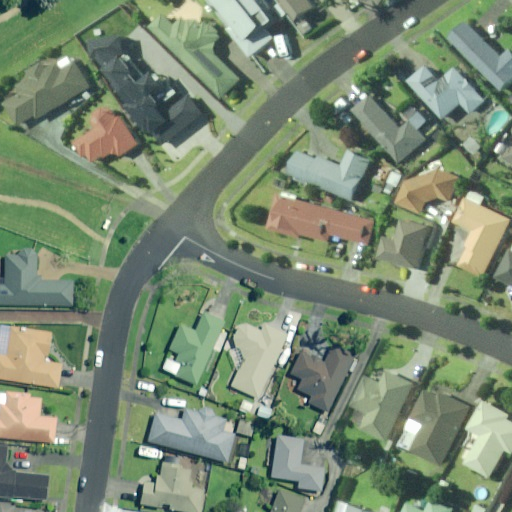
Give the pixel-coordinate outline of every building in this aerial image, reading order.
[(269,27),(277,21),(260,0),(249,0),(249,1),(247,0),(216,0),(216,1),(230,19),(233,17),(240,25),(234,30),(255,55),(277,37),(276,36),(269,27)] [(308,14),(317,7),(312,0),(282,0),(298,21),(301,20),(306,27),(314,21),(308,14)] [(286,17),(290,14),(282,5),(277,8),(283,16),(285,18),(286,17)] [(178,24),(169,15),(167,13),(153,27),(225,99),(244,79),(220,55),(220,41),(224,37),(220,33),(222,32),(214,23),(212,24),(209,21),(206,24),(202,20),(193,20),(191,22),(186,16),(178,24)] [(504,57),(472,24),(471,22),(453,38),(458,43),(503,91),(511,82),(511,49),(509,53),(504,57)] [(96,41),(90,28),(75,35),(81,48),(96,41)] [(442,40),(435,32),(430,37),(436,45),(442,40)] [(41,119),(94,87),(79,61),(67,68),(62,60),(49,68),(46,62),(30,71),(34,77),(20,86),(24,93),(7,103),(21,126),(38,116),(41,119)] [(488,101),(482,95),(458,67),(445,78),(442,80),(429,65),(411,81),(416,87),(444,120),(463,104),(472,115),(488,101)] [(158,93),(152,85),(147,79),(128,95),(135,104),(134,105),(133,106),(142,118),(139,120),(143,124),(145,122),(154,134),(156,133),(157,135),(166,146),(207,115),(191,95),(172,111),(169,107),(163,100),(158,93)] [(119,96),(124,93),(116,81),(111,85),(119,96)] [(428,139),(417,126),(412,120),(402,129),(373,95),(355,111),(400,163),(428,139)] [(131,126),(124,116),(121,117),(116,109),(106,107),(98,113),(96,122),(100,128),(89,136),(78,143),(87,157),(91,155),(96,163),(106,156),(108,158),(115,154),(116,153),(123,154),(124,156),(142,144),(131,126)] [(487,143),(473,134),(467,143),(482,152),(487,143)] [(356,201),(373,159),(352,150),(347,162),(345,165),(324,156),(322,160),(308,154),(303,151),(297,166),(293,175),(299,177),(297,179),(309,184),(310,182),(356,201)] [(454,202),(459,192),(465,177),(443,168),(410,182),(401,204),(425,214),(426,211),(430,203),(443,197),(454,202)] [(478,169),(473,181),(479,184),(484,172),(478,169)] [(400,186),(405,175),(397,171),(388,192),(393,194),(392,196),(396,198),(401,186),(400,186)] [(385,191),(386,188),(379,185),(376,190),(384,194),(385,191)] [(511,218),(486,205),(490,197),(477,191),(473,199),(471,198),(459,222),(462,223),(477,231),(470,246),(473,247),(466,261),(463,266),(486,278),(491,269),(511,225),(511,218)] [(323,192),(320,199),(325,201),(326,200),(333,203),(335,198),(323,192)] [(377,220),(286,196),(281,194),(271,230),(297,237),(302,238),(303,238),(304,235),(331,242),(332,235),(335,236),(351,240),(367,244),(370,245),(377,220)] [(421,270),(433,227),(405,219),(400,240),(388,237),(382,259),(393,263),(421,270)] [(34,273),(35,269),(35,253),(29,247),(21,247),(16,252),(16,253),(3,253),(3,257),(3,283),(0,283),(0,302),(71,304),(71,279),(59,278),(39,278),(39,274),(34,273)] [(511,255),(500,278),(510,283),(511,284),(511,255)] [(208,314),(205,312),(201,310),(193,329),(178,323),(167,348),(177,352),(173,360),(178,363),(173,374),(195,384),(223,320),(208,314)] [(286,332),(263,322),(259,328),(246,322),(236,326),(231,336),(235,346),(238,347),(241,357),(229,385),(256,397),(285,334),(286,332)] [(45,352),(46,347),(49,331),(8,325),(8,327),(4,354),(0,352),(0,377),(57,386),(60,362),(59,361),(42,359),(43,354),(45,354),(45,352)] [(346,370),(354,354),(331,343),(330,346),(323,360),(319,358),(319,357),(310,352),(310,354),(299,349),(288,372),(292,374),(300,378),(295,388),(309,395),(306,402),(309,403),(326,411),(346,370)] [(413,389),(416,382),(390,369),(384,381),(372,375),(367,373),(353,403),(356,405),(371,412),(364,426),(363,427),(386,439),(389,440),(413,389)] [(442,395),(432,390),(429,388),(416,413),(415,417),(427,423),(413,450),(414,450),(425,456),(424,460),(429,463),(430,459),(442,464),(444,465),(474,406),(444,390),(442,395)] [(37,415),(37,413),(39,397),(27,396),(27,392),(4,389),(3,392),(2,402),(0,402),(0,436),(52,442),(52,440),(55,417),(37,415)] [(511,417),(511,418),(511,417),(511,412),(488,398),(472,427),(484,434),(470,460),(469,461),(493,476),(509,449),(511,450),(511,417)] [(249,410),(252,403),(242,399),(239,406),(249,410)] [(221,429),(224,418),(214,415),(215,414),(211,407),(204,405),(197,409),(197,410),(183,407),(180,418),(157,412),(154,411),(146,440),(226,462),(234,433),(221,429)] [(245,434),(250,435),(254,422),(239,417),(236,427),(235,431),(245,434)] [(324,424),(318,421),(316,420),(311,429),(319,434),(324,424)] [(298,463),(302,439),(302,437),(275,433),(269,476),(298,479),(297,487),(320,490),(320,488),(323,466),(298,463)] [(4,461),(6,445),(0,443),(0,496),(11,498),(11,496),(35,498),(37,475),(37,473),(34,473),(14,471),(14,469),(10,469),(4,461)] [(384,458),(376,455),(374,461),(382,464),(384,458)] [(178,464),(163,461),(160,461),(158,475),(155,474),(154,477),(153,482),(142,480),(138,501),(138,502),(159,506),(160,504),(160,501),(169,503),(168,508),(191,511),(198,511),(202,489),(189,487),(190,480),(187,480),(189,469),(177,467),(178,464)] [(202,473),(204,470),(203,466),(200,464),(197,465),(195,468),(195,471),(198,474),(202,473)] [(417,473),(409,469),(405,476),(413,480),(417,473)] [(296,511),(302,497),(277,488),(274,496),(271,506),(268,511),(296,511)] [(460,501),(467,505),(471,499),(464,494),(460,501)] [(454,511),(456,510),(457,508),(436,497),(429,511),(414,503),(412,502),(406,511),(454,511)] [(11,511),(13,505),(0,503),(0,511),(11,511)] [(475,510),(478,511),(486,511),(488,508),(480,503),(475,510)]
